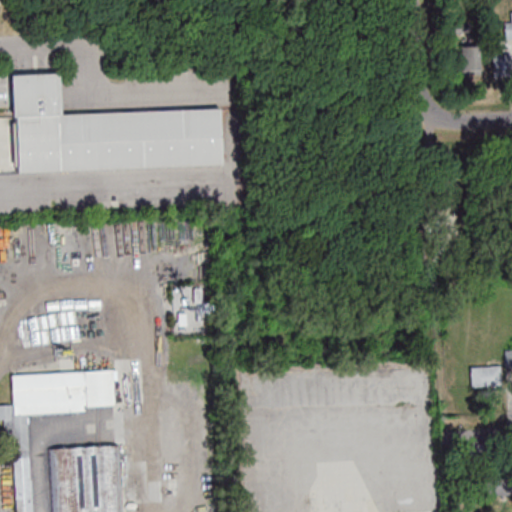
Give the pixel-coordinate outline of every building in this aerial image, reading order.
[(479,73),(479,46),(459,46),(459,73),(479,73)] [(492,52),(492,77),(511,77),(511,52),(492,52)] [(7,74),(55,72),(56,114),(216,107),(219,163),(14,172),(11,116),(9,116),(7,74)] [(470,385),(499,385),(499,365),(470,365),(470,385)] [(12,374),(13,404),(0,404),(0,419),(4,419),(4,428),(12,428),(15,511),(32,511),(28,411),(114,408),(113,369),(12,374)] [(51,511),(121,511),(120,445),(50,446),(51,511)] [(478,494),(511,494),(511,475),(478,475),(478,494)]
